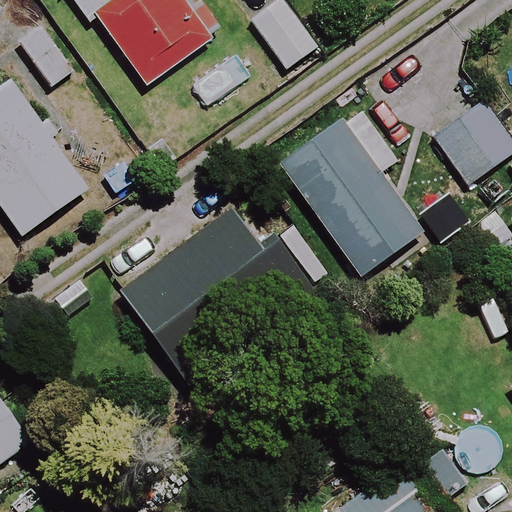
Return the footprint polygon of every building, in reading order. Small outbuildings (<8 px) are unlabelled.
[(67,0),(86,26),(93,20),(143,92),(208,46),(175,0),(67,0)] [(314,52),(280,1),(248,22),(282,73),(314,52)] [(70,75),(38,29),(17,44),(49,90),(70,75)] [(85,194),(4,79),(0,81),(0,213),(19,241),(85,194)] [(511,154),(511,152),(476,103),(429,139),(466,189),(511,154)] [(394,166),(359,115),(278,170),(355,283),(416,241),(373,180),(394,166)] [(270,244),(256,253),(236,223),(173,265),(129,295),(183,376),(290,304),(304,295),(270,244)] [(349,319),(325,286),(305,301),(329,333),(349,319)] [(0,465),(29,445),(0,405),(0,465)] [(426,511),(399,470),(337,511),(426,511)]
